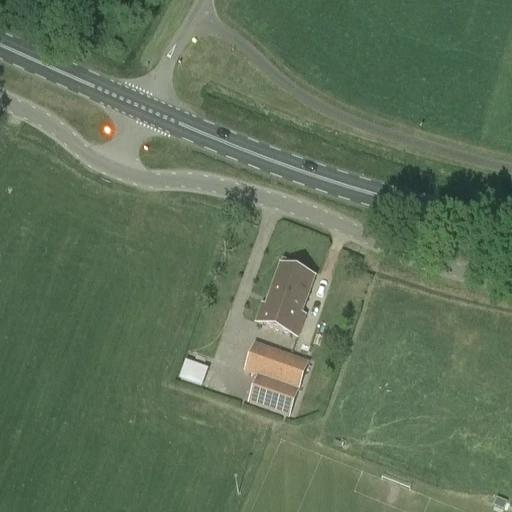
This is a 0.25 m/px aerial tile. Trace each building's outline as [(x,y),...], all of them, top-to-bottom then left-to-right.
[(280,267),(273,287),(294,294),(294,292),(309,297),(315,279),(280,267)] [(294,294),(273,287),(266,305),(262,305),(255,325),(298,341),(306,318),(302,316),(309,297),(294,292),(294,294)] [(248,405),(263,411),(282,357),(254,347),(245,375),(257,379),(248,405)] [(282,357),(263,411),(290,421),(299,394),(309,366),(282,357)] [(205,388),(212,370),(189,362),(183,381),(205,388)]
